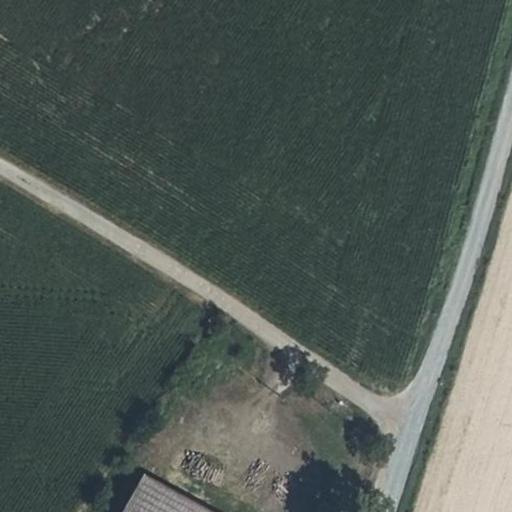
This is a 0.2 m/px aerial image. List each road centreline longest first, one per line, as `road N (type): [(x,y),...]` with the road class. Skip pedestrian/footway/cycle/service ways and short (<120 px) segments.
road 1 (track): [(0,168),(408,434)]
road 2 (track): [(408,434),(511,91)]
